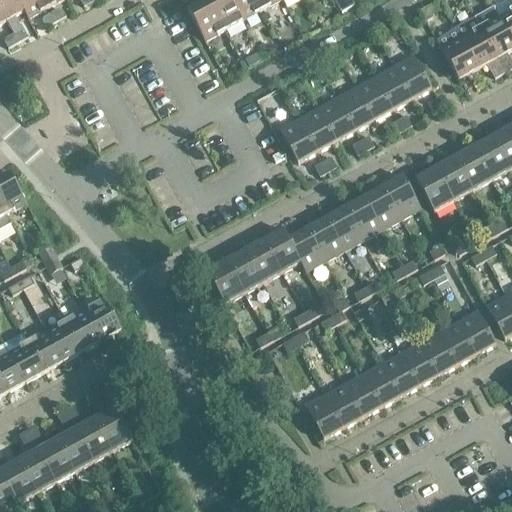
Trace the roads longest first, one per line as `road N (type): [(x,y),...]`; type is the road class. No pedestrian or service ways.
road 1 (residential): [(63,193),(405,0)]
road 2 (residential): [(179,387),(161,315),(63,193)]
road 3 (residential): [(305,472),(230,395),(179,387)]
road 4 (residential): [(213,511),(179,387)]
